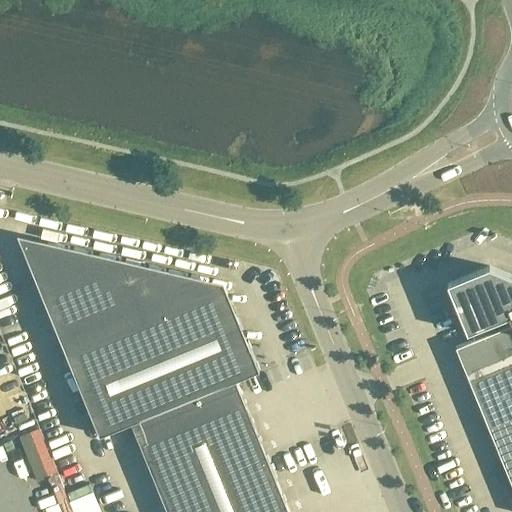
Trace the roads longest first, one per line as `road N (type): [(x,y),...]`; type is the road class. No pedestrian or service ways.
road 1 (unclassified): [(400,511),(285,228)]
road 2 (unclassified): [(285,228),(0,168)]
road 3 (unclassified): [(410,180),(285,228)]
